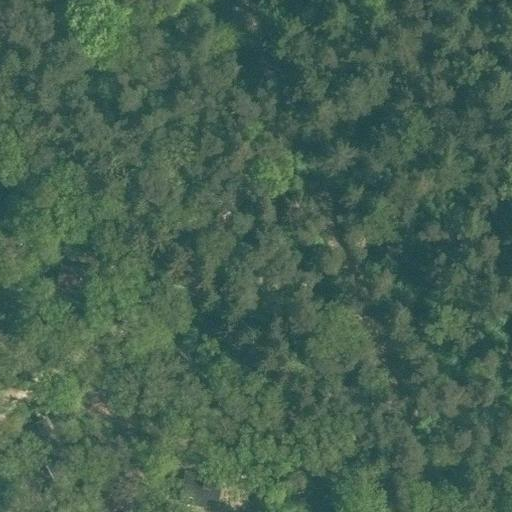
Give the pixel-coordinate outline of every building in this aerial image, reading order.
[(95,293),(98,270),(59,266),(57,279),(51,278),(50,284),(57,285),(56,289),(95,293)] [(179,382),(196,371),(190,361),(181,346),(164,357),(179,382)] [(110,384),(82,400),(101,435),(129,419),(110,384)] [(44,423),(26,432),(43,464),(61,455),(44,423)] [(182,500),(181,507),(185,508),(206,511),(211,477),(201,475),(200,484),(185,482),(182,500)] [(130,511),(131,511),(106,496),(96,511),(130,511)]
